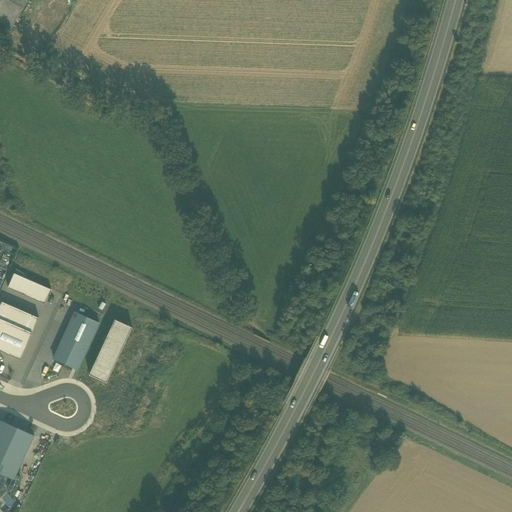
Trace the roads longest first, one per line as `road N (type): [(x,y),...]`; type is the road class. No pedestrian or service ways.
road 1 (primary): [(237,511),(359,273),(455,0)]
road 2 (unclassified): [(18,404),(76,423),(83,399),(74,391),(42,398)]
